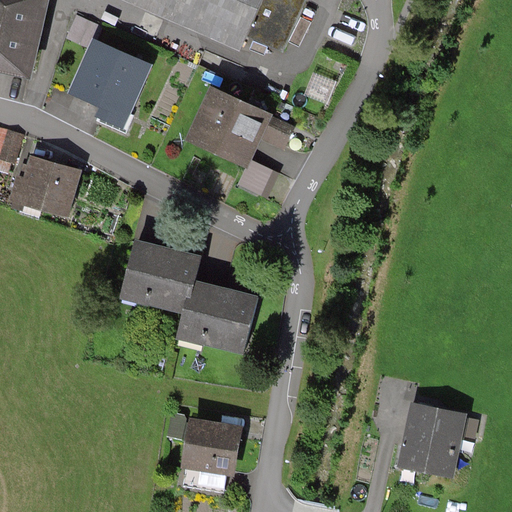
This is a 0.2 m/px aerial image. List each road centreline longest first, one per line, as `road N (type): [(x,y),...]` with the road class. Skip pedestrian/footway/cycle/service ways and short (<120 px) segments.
road 1 (residential): [(0,112),(256,232),(291,237)]
road 2 (residential): [(291,237),(301,294),(264,511)]
road 3 (residential): [(376,0),(373,62),(297,206),(291,237)]
